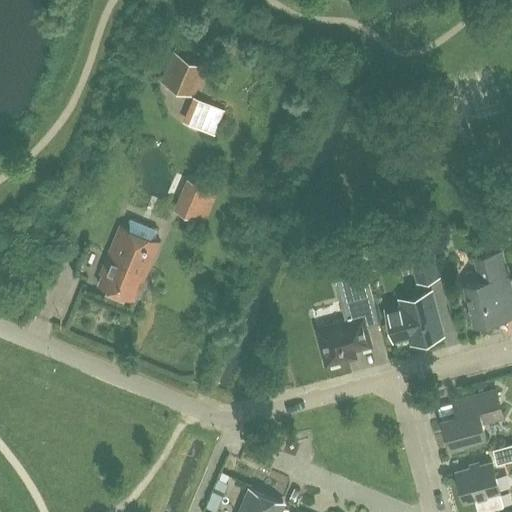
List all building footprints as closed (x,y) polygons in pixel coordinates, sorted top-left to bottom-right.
[(208,66),(173,51),(160,80),(195,95),(208,66)] [(195,96),(193,95),(182,120),(214,134),(225,109),(195,96)] [(205,225),(219,192),(189,179),(175,212),(205,225)] [(497,211),(487,213),(488,221),(499,218),(497,211)] [(99,284),(133,299),(141,278),(144,279),(160,241),(155,239),(159,230),(130,218),(126,227),(120,224),(100,272),(103,274),(99,284)] [(427,228),(414,232),(417,240),(430,237),(427,228)] [(414,280),(439,273),(431,243),(406,250),(414,280)] [(475,324),(501,317),(511,314),(511,291),(501,250),(475,257),(482,280),(465,285),(475,324)] [(386,308),(390,322),(395,339),(410,335),(412,341),(443,333),(431,290),(400,299),(402,304),(386,308)] [(345,319),(317,327),(327,364),(343,359),(344,359),(346,357),(346,356),(347,355),(347,354),(346,351),(371,344),(366,326),(380,323),(372,293),(341,302),(345,319)] [(472,411),(443,418),(449,444),(486,434),(482,421),(503,415),(496,389),(468,397),(472,411)] [(511,443),(492,448),(496,463),(511,458),(511,443)] [(504,505),(500,490),(492,461),(456,470),(464,499),(475,496),(479,511),(504,505)] [(279,511),(283,502),(250,488),(239,511),(279,511)]
